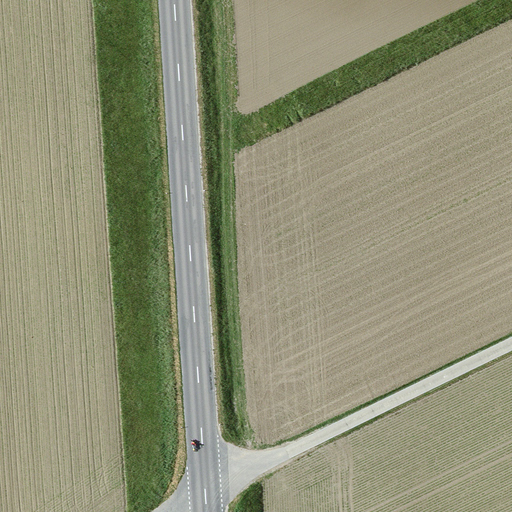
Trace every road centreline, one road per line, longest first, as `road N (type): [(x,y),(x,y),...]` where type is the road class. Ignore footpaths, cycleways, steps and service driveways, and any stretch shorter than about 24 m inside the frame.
road 1 (tertiary): [(206,511),(173,0)]
road 2 (track): [(167,511),(511,343)]
